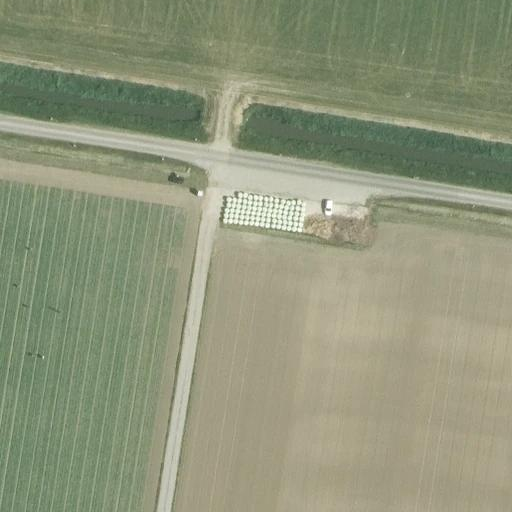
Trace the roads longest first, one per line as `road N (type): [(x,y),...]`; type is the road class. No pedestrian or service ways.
road 1 (tertiary): [(511,206),(0,128)]
road 2 (track): [(160,511),(212,161)]
